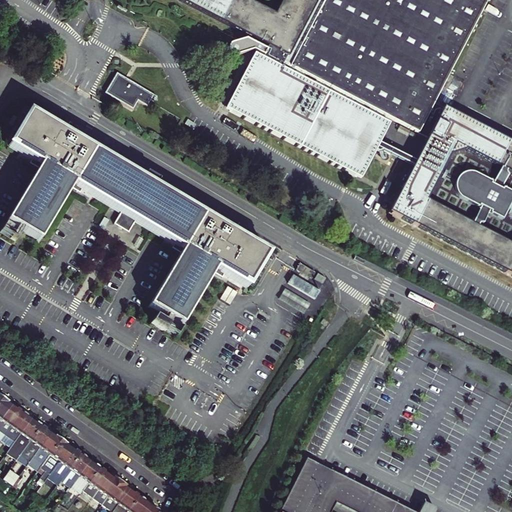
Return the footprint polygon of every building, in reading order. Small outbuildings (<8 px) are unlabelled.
[(375,147),(388,123),(381,120),(384,116),(415,132),(422,120),(433,125),(412,166),(409,171),(385,216),(511,282),(511,148),(440,111),(437,117),(426,111),(485,0),(179,0),(266,45),(264,48),(242,37),(227,42),(226,44),(225,46),(225,49),(225,51),(227,53),(229,54),(231,55),(234,55),(251,48),(261,54),(260,56),(257,54),(251,56),(225,105),(227,110),(359,179),(371,156),(375,147)] [(105,92),(133,108),(138,100),(147,105),(150,100),(153,102),(157,96),(117,72),(105,92)] [(269,251),(31,105),(8,144),(38,163),(3,220),(37,241),(74,181),(129,215),(181,247),(146,304),(179,325),(216,265),(248,284),(269,251)] [(412,166),(375,147),(371,156),(372,157),(379,154),(409,171),(412,166)] [(314,273),(299,264),(295,270),(310,279),(314,273)] [(324,278),(317,274),(314,279),(322,283),(324,278)] [(319,291),(292,275),(287,283),(314,300),(319,291)] [(309,303),(283,288),(277,298),(303,313),(309,303)] [(1,398),(0,400),(0,421),(11,406),(1,398)] [(0,431),(5,435),(21,413),(11,406),(0,421),(0,431)] [(21,413),(5,435),(15,442),(31,420),(21,413)] [(41,427),(31,420),(15,442),(11,447),(21,454),(41,427)] [(41,427),(21,454),(31,462),(51,434),(41,427)] [(45,452),(49,455),(60,441),(51,434),(31,462),(28,465),(33,468),(45,452)] [(59,462),(70,448),(60,441),(49,455),(54,459),(40,479),(45,482),(59,462)] [(59,462),(69,469),(80,455),(70,448),(59,462)] [(24,462),(28,465),(31,462),(21,454),(19,457),(24,461),(24,462)] [(75,482),(89,462),(80,455),(69,469),(61,481),(64,483),(62,487),(64,488),(59,496),(53,492),(43,505),(53,511),(57,507),(75,482)] [(408,511),(321,469),(304,461),(279,511),(408,511)] [(10,469),(3,480),(13,486),(28,465),(24,462),(15,473),(10,469)] [(84,489),(98,469),(89,462),(75,482),(84,489)] [(92,498),(108,476),(98,469),(84,489),(82,491),(92,498)] [(102,505),(118,483),(108,476),(92,498),(102,505)] [(112,511),(128,490),(118,483),(102,505),(112,511)] [(118,511),(122,508),(127,511),(138,497),(128,490),(112,511),(111,511),(118,511)] [(141,511),(148,504),(138,497),(127,511),(126,511),(141,511)]
